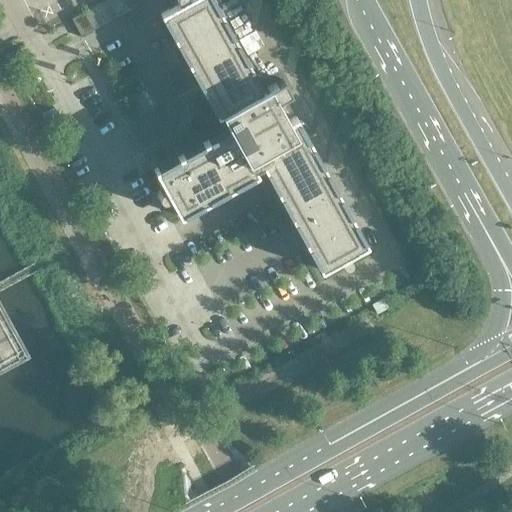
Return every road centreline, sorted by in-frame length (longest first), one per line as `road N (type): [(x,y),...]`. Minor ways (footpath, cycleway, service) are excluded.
road 1 (secondary): [(478,365),(208,511)]
road 2 (trunk): [(366,0),(502,243)]
road 3 (secondary): [(294,511),(511,392)]
road 4 (trunk): [(511,200),(439,67),(417,0)]
road 5 (trunk): [(502,243),(502,313),(478,365)]
